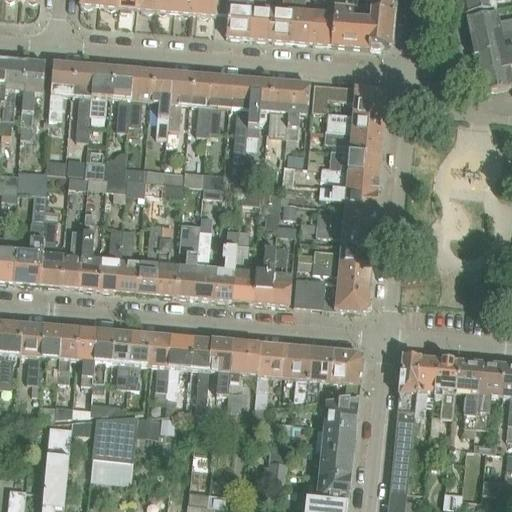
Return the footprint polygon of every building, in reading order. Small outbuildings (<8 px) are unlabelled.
[(37,6),(40,6),(40,0),(20,0),(20,5),(28,5),(32,8),(37,6)] [(99,12),(99,0),(80,0),(80,10),(84,10),(88,13),(92,11),(99,12)] [(99,0),(99,12),(106,12),(111,15),(115,13),(118,13),(118,0),(99,0)] [(118,0),(118,13),(121,13),(121,16),(130,17),(130,14),(136,15),(137,0),(118,0)] [(137,0),(136,15),(144,15),(148,18),(152,16),(156,16),(157,0),(137,0)] [(157,0),(156,16),(158,17),(162,19),(167,17),(174,18),(175,0),(157,0)] [(175,0),(174,18),(181,18),(185,21),(190,19),(193,19),(196,20),(197,0),(175,0)] [(197,0),(196,20),(199,20),(203,23),(208,21),(216,21),(216,18),(217,0),(197,0)] [(229,0),(228,19),(226,42),(249,44),(252,12),(252,0),(229,0)] [(249,44),(269,46),(272,13),(263,12),(263,0),(252,0),(252,12),(249,44)] [(272,13),(269,46),(290,48),(294,0),(282,0),(281,14),(272,13)] [(294,0),(290,48),(311,49),(313,17),(311,17),(304,16),(305,0),(294,0)] [(311,49),(331,51),(335,0),(324,0),(323,18),(315,17),(313,17),(311,49)] [(335,0),(331,51),(383,55),(383,51),(391,52),(392,34),(395,0),(366,0),(366,9),(355,8),(351,13),(344,13),(345,0),(335,0)] [(511,0),(460,0),(465,18),(496,12),(494,4),(511,0)] [(496,17),(465,23),(470,43),(511,34),(511,23),(498,26),(496,17)] [(511,34),(470,43),(471,49),(474,61),(511,52),(511,34)] [(511,53),(474,61),(478,79),(511,72),(511,53)] [(7,64),(0,63),(0,129),(3,129),(8,64),(7,64)] [(15,97),(23,97),(26,65),(8,64),(3,129),(1,148),(10,149),(15,97)] [(26,65),(23,97),(21,123),(19,145),(30,146),(34,98),(42,99),(45,67),(26,66),(26,65)] [(75,70),(72,69),(53,68),(48,124),(60,125),(63,99),(69,100),(70,98),(73,98),(75,70)] [(88,147),(89,128),(93,71),(75,70),(73,98),(73,100),(80,101),(76,146),(88,147)] [(93,71),(90,121),(106,122),(107,103),(109,103),(112,104),(115,73),(112,73),(93,71)] [(511,72),(478,79),(478,84),(481,97),(511,91),(511,90),(511,72)] [(115,73),(112,104),(119,104),(116,137),(128,138),(128,132),(133,74),(115,73)] [(133,74),(128,132),(140,133),(142,106),(149,107),(152,107),(154,76),(151,76),(133,74)] [(154,76),(152,107),(158,107),(155,143),(167,144),(167,135),(172,78),(154,76)] [(172,78),(167,135),(179,136),(181,109),(188,110),(191,110),(193,80),(190,79),(172,78)] [(193,80),(191,110),(198,111),(195,141),(207,141),(207,138),(212,81),(193,80)] [(212,81),(207,138),(218,138),(220,113),(227,113),(231,113),(233,83),(230,83),(212,81)] [(233,83),(231,113),(237,114),(232,166),(244,167),(245,155),(246,141),(252,85),(233,83)] [(252,85),(246,141),(259,142),(260,129),(262,130),(266,123),(267,116),(270,117),(272,86),(269,86),(252,85)] [(272,86),(270,117),(277,117),(275,143),(276,143),(274,164),(284,165),(285,155),(286,144),(292,88),(272,86)] [(426,94),(438,95),(439,88),(427,86),(426,94)] [(286,144),(285,155),(294,156),(295,145),(297,145),(300,119),(307,120),(310,89),(292,88),(286,144)] [(329,104),(342,105),(354,106),(353,121),(384,123),(386,102),(381,95),(314,90),(311,117),(327,119),(329,104)] [(327,119),(326,137),(383,142),(384,123),(353,121),(327,119)] [(349,157),(381,160),(383,142),(326,137),(325,148),(349,150),(349,157)] [(381,160),(349,157),(331,156),(329,174),(379,179),(381,160)] [(87,157),(85,183),(86,183),(104,184),(105,169),(106,158),(87,157)] [(46,167),(46,179),(66,181),(67,169),(46,167)] [(105,169),(104,184),(107,185),(124,186),(125,173),(125,171),(105,169)] [(126,186),(144,188),(145,175),(125,173),(124,186),(126,186)] [(283,173),(281,189),(295,190),(296,174),(283,173)] [(379,179),(329,174),(322,174),(320,192),(377,198),(379,179)] [(145,188),(164,189),(165,177),(145,175),(144,188),(145,188)] [(242,196),(257,197),(259,176),(244,175),(242,196)] [(164,189),(165,190),(182,191),(183,191),(184,178),(165,177),(164,189)] [(19,178),(18,183),(18,199),(45,201),(46,180),(19,178)] [(202,193),(203,193),(204,180),(184,178),(183,191),(202,193)] [(204,180),(203,193),(221,194),(222,181),(204,180)] [(0,197),(2,198),(18,199),(18,183),(0,181),(0,197)] [(68,194),(85,195),(86,183),(85,183),(69,181),(68,194)] [(104,184),(86,183),(85,195),(106,197),(107,185),(104,184)] [(126,186),(124,186),(107,185),(106,197),(125,198),(126,186)] [(145,188),(144,188),(126,186),(125,198),(124,203),(143,204),(145,188)] [(182,204),(182,191),(165,190),(164,202),(182,204)] [(344,214),(376,217),(377,198),(320,192),(319,206),(344,209),(344,214)] [(221,207),(221,202),(222,194),(221,194),(203,193),(202,193),(201,205),(221,207)] [(222,194),(221,202),(241,204),(242,196),(222,194)] [(241,212),(259,213),(261,198),(257,197),(242,196),(241,204),(241,212)] [(18,199),(2,198),(1,206),(17,208),(18,199)] [(280,199),(261,198),(259,213),(259,220),(278,222),(280,199)] [(283,208),(282,223),(296,224),(297,209),(283,208)] [(58,292),(59,292),(62,256),(54,255),(57,229),(58,214),(45,212),(45,218),(44,234),(39,290),(58,292)] [(374,235),(376,217),(344,214),(343,221),(318,218),(317,230),(374,235)] [(31,227),(31,228),(29,253),(21,252),(19,252),(16,288),(39,290),(44,234),(45,218),(36,217),(35,227),(31,227)] [(178,265),(174,302),(194,304),(198,249),(200,225),(182,224),(179,252),(187,253),(186,266),(178,265)] [(0,287),(14,288),(16,288),(19,252),(17,252),(19,230),(7,229),(5,251),(0,250),(0,287)] [(96,295),(98,295),(101,259),(93,258),(94,238),(95,231),(84,230),(83,239),(78,294),(96,295)] [(341,250),(373,253),(374,235),(317,230),(316,240),(341,243),(341,250)] [(294,231),(287,231),(286,241),(293,242),(294,231)] [(278,232),(276,253),(271,310),(289,312),(290,299),(291,280),(285,279),(287,254),(284,254),(286,233),(278,232)] [(139,262),(136,299),(156,300),(160,246),(161,234),(151,233),(150,242),(148,263),(139,262)] [(250,308),(251,309),(255,272),(247,271),(248,251),(249,238),(238,237),(238,239),(232,307),(250,308)] [(71,256),(62,256),(59,292),(61,292),(78,294),(83,239),(72,238),(71,256)] [(117,297),(136,299),(139,262),(131,261),(133,239),(122,238),(121,242),(117,297)] [(225,269),(216,269),(213,305),(232,307),(238,239),(228,238),(225,269)] [(109,260),(101,259),(98,295),(99,295),(117,297),(121,242),(111,241),(109,260)] [(156,300),(174,302),(178,265),(170,265),(171,247),(160,246),(156,300)] [(211,305),(213,305),(216,269),(208,268),(209,250),(198,249),(194,304),(211,305)] [(371,272),(373,253),(341,250),(340,258),(315,256),(314,261),(298,260),(297,266),(371,272)] [(251,309),(271,310),(276,253),(266,252),(263,273),(255,272),(251,309)] [(337,288),(369,290),(371,272),(297,266),(296,276),(338,280),(337,288)] [(369,290),(337,288),(336,303),(324,301),(325,287),(296,285),(294,299),(293,312),(361,318),(367,313),(369,290)] [(0,338),(0,388),(12,389),(13,372),(13,368),(16,363),(17,358),(18,358),(21,329),(19,329),(1,327),(0,338)] [(21,329),(18,358),(20,358),(20,362),(29,363),(27,388),(40,389),(41,363),(42,331),(23,329),(21,329)] [(62,332),(42,331),(41,363),(48,364),(46,387),(58,388),(62,332)] [(80,334),(62,332),(58,388),(69,389),(71,366),(77,366),(80,334)] [(93,391),(96,352),(97,335),(80,334),(77,366),(83,367),(81,390),(93,391)] [(97,335),(96,352),(114,353),(115,337),(97,335)] [(115,337),(114,353),(112,369),(118,370),(116,393),(128,394),(132,338),(115,337)] [(150,340),(132,338),(128,394),(139,395),(141,371),(147,372),(148,366),(150,340)] [(166,403),(172,342),(150,340),(148,366),(151,366),(151,372),(157,373),(155,397),(154,406),(166,407),(166,403)] [(191,343),(172,342),(166,403),(166,407),(165,420),(175,419),(176,403),(179,375),(187,375),(187,372),(189,372),(191,343)] [(193,344),(191,343),(189,372),(190,372),(190,375),(198,376),(196,404),(195,413),(186,412),(185,418),(205,418),(206,404),(209,374),(211,374),(213,345),(193,344)] [(233,347),(213,345),(211,374),(212,374),(212,377),(218,378),(216,401),(228,402),(233,347)] [(241,379),(258,381),(261,349),(233,347),(228,402),(227,416),(237,415),(237,416),(244,417),(246,397),(240,396),(241,379)] [(258,381),(255,413),(266,412),(269,383),(281,384),(281,381),(283,381),(285,352),(261,349),(258,381)] [(114,353),(96,352),(93,391),(92,399),(104,399),(106,369),(112,369),(114,353)] [(311,354),(285,352),(283,381),(285,381),(284,384),(296,385),(294,405),(306,405),(311,354)] [(319,387),(331,388),(334,356),(311,354),(306,405),(306,409),(314,408),(318,407),(319,387)] [(357,358),(334,356),(331,388),(346,389),(345,401),(359,400),(362,364),(357,358)] [(403,362),(399,401),(416,399),(419,363),(403,362)] [(416,399),(412,435),(423,436),(424,427),(426,412),(432,413),(434,397),(437,365),(419,363),(416,399)] [(453,424),(456,398),(459,366),(437,365),(434,397),(443,398),(440,423),(453,424)] [(482,368),(459,366),(456,398),(468,399),(465,426),(463,440),(475,441),(477,428),(482,368)] [(482,368),(477,428),(488,430),(491,400),(499,401),(502,370),(482,368)] [(503,402),(511,402),(507,446),(511,446),(511,370),(505,370),(502,370),(499,401),(503,402)] [(395,443),(387,511),(404,511),(405,504),(411,445),(412,435),(416,399),(399,401),(395,443)] [(324,431),(323,434),(355,437),(355,434),(358,404),(326,407),(318,407),(314,408),(313,416),(325,417),(324,431)] [(127,406),(127,410),(126,418),(143,417),(144,408),(127,406)] [(73,413),(72,423),(91,421),(92,408),(74,407),(73,413)] [(110,409),(92,408),(91,421),(109,420),(110,409)] [(110,409),(109,420),(126,418),(127,410),(110,409)] [(55,428),(55,424),(56,412),(39,410),(39,429),(55,428)] [(72,423),(73,413),(56,412),(55,424),(72,423)] [(265,426),(266,412),(255,413),(254,425),(265,426)] [(236,426),(237,416),(237,415),(227,416),(217,415),(215,431),(222,432),(223,425),(236,426)] [(5,417),(4,430),(13,430),(14,417),(5,417)] [(138,421),(96,425),(95,441),(89,485),(131,489),(136,443),(138,421)] [(157,445),(158,438),(160,423),(138,421),(136,443),(157,445)] [(162,422),(161,438),(174,439),(176,423),(162,422)] [(73,438),(95,441),(96,425),(74,426),(73,434),(73,438)] [(292,429),(265,426),(254,425),(253,434),(291,438),(292,429)] [(57,511),(64,511),(73,438),(73,434),(53,432),(44,511),(55,511),(56,511),(57,511)] [(355,437),(323,434),(321,457),(352,460),(355,437)] [(495,458),(495,447),(483,446),(483,458),(495,458)] [(288,469),(289,462),(290,453),(251,450),(250,456),(272,458),(270,467),(288,469)] [(290,453),(289,462),(301,464),(302,455),(290,453)] [(350,483),(352,460),(321,457),(319,479),(319,481),(350,485),(350,483)] [(268,488),(270,467),(263,467),(262,488),(268,488)] [(288,469),(270,467),(268,488),(286,490),(288,469)] [(350,486),(350,485),(319,481),(319,482),(316,506),(327,507),(347,509),(350,486)] [(484,485),(482,498),(501,500),(503,487),(484,485)] [(7,511),(23,511),(25,498),(9,496),(7,511)] [(189,497),(187,509),(207,511),(208,500),(189,497)] [(445,497),(443,511),(460,511),(462,499),(445,497)] [(208,500),(207,511),(206,511),(226,511),(228,503),(208,500)]
